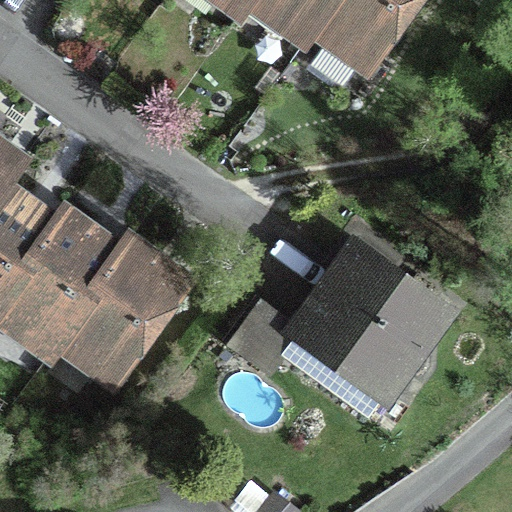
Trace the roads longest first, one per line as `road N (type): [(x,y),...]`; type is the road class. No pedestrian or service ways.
road 1 (residential): [(0,65),(270,236)]
road 2 (residential): [(400,511),(511,411)]
